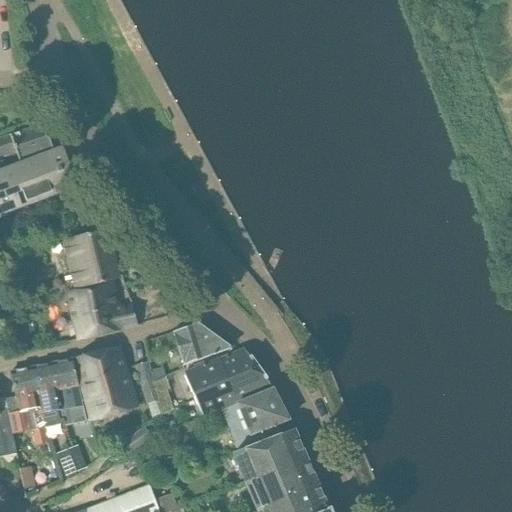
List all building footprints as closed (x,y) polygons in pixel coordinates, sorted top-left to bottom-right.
[(19,161),(53,150),(44,125),(0,139),(0,157),(16,152),(19,161)] [(0,215),(8,212),(76,187),(59,151),(59,150),(53,152),(0,171),(0,215)] [(117,279),(105,230),(63,241),(67,258),(63,260),(65,269),(70,268),(75,290),(117,279)] [(113,283),(66,293),(75,328),(66,330),(69,342),(79,340),(138,326),(132,307),(119,310),(113,283)] [(198,323),(172,332),(184,366),(230,349),(230,347),(199,325),(198,323)] [(137,407),(119,348),(74,359),(91,422),(137,407)] [(244,350),(241,351),(184,373),(187,379),(183,380),(188,391),(191,389),(193,395),(255,371),(259,371),(244,350)] [(64,418),(66,426),(86,421),(72,360),(51,364),(64,418)] [(135,366),(143,390),(150,387),(149,382),(154,381),(151,371),(148,362),(135,366)] [(44,424),(44,423),(64,418),(51,364),(30,369),(43,424),(44,424)] [(163,368),(151,371),(154,381),(155,380),(165,376),(163,368)] [(8,415),(27,411),(31,431),(33,431),(44,429),(43,424),(30,369),(10,373),(15,397),(6,399),(5,400),(8,415)] [(203,416),(272,388),(259,371),(193,395),(203,416)] [(154,381),(149,382),(150,387),(153,396),(166,391),(170,390),(165,376),(155,380),(154,381)] [(147,403),(155,401),(153,396),(150,387),(143,390),(147,403)] [(241,444),(244,450),(281,436),(278,426),(290,422),(273,389),(221,411),(236,447),(241,444)] [(0,416),(8,415),(5,400),(6,399),(5,397),(0,397),(0,416)] [(8,415),(0,416),(0,444),(14,442),(13,435),(8,415)] [(153,439),(145,427),(119,446),(127,458),(153,439)] [(44,429),(33,431),(35,444),(47,442),(44,429)] [(295,431),(281,436),(244,450),(244,451),(236,454),(246,479),(306,457),(295,431)] [(68,461),(60,464),(65,475),(75,471),(83,468),(76,447),(70,450),(65,451),(68,461)] [(246,479),(257,507),(317,484),(306,457),(246,479)] [(257,507),(258,511),(326,511),(329,511),(325,502),(317,484),(257,507)] [(158,511),(150,487),(85,511),(84,511),(158,511)] [(170,495),(159,499),(163,510),(163,511),(164,511),(175,508),(174,506),(170,495)]
